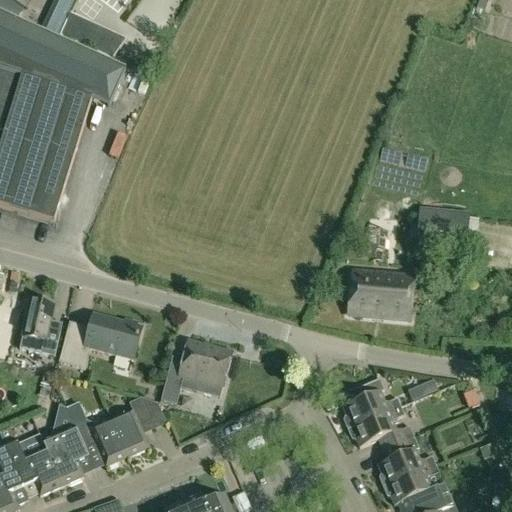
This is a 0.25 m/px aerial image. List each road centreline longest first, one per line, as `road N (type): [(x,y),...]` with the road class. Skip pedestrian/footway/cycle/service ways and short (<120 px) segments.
road 1 (unclassified): [(318,343),(0,258)]
road 2 (residential): [(71,511),(307,416)]
road 3 (unclassified): [(318,343),(511,374)]
